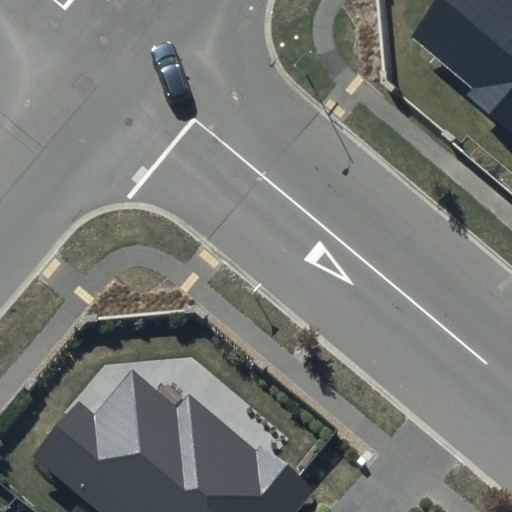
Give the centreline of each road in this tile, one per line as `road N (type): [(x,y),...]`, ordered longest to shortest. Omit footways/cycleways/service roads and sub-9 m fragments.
road 1 (residential): [(118,56),(511,389)]
road 2 (unclassified): [(0,198),(118,56)]
